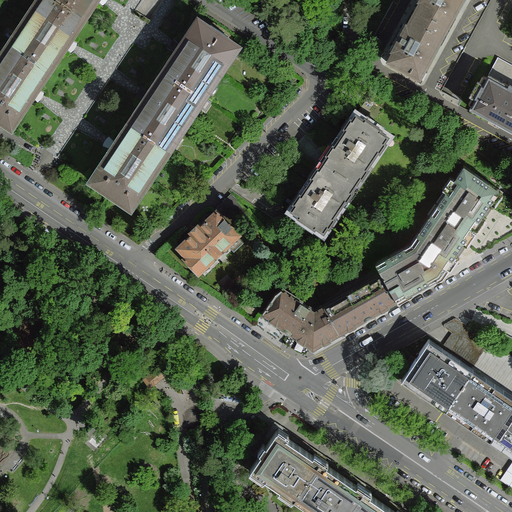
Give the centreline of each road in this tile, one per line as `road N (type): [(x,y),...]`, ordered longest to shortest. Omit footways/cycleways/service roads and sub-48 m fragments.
road 1 (residential): [(206,0),(325,80),(128,266)]
road 2 (secondary): [(296,383),(128,266)]
road 3 (tertiary): [(511,259),(353,350)]
road 4 (residential): [(296,383),(226,418),(239,511)]
road 5 (secondary): [(128,266),(0,177)]
road 6 (secondary): [(487,511),(366,430)]
